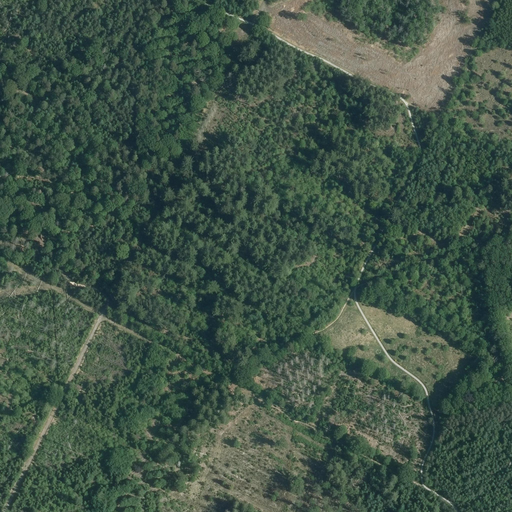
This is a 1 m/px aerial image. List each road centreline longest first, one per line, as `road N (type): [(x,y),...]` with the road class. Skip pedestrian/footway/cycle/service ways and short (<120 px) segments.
road 1 (track): [(110,299),(177,168),(84,125)]
road 2 (track): [(5,511),(110,299)]
road 3 (track): [(417,484),(225,381)]
road 4 (track): [(356,285),(511,361)]
road 5 (track): [(253,24),(177,168)]
road 6 (track): [(225,381),(333,321),(354,289)]
road 7 (track): [(356,285),(492,240)]
road 8 (track): [(439,119),(500,0)]
